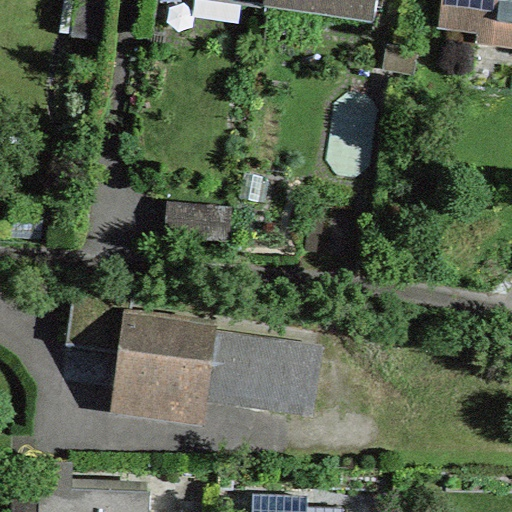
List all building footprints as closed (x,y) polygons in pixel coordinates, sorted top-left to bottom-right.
[(76,0),(71,37),(105,42),(110,0),(76,0)] [(267,0),(266,8),(373,23),(376,0),(267,0)] [(511,0),(444,0),(441,24),(446,24),(446,22),(511,30),(511,0)] [(42,232),(44,204),(12,202),(10,229),(42,232)] [(169,204),(167,234),(227,239),(229,209),(169,204)] [(126,354),(122,385),(201,395),(209,336),(130,324),(134,294),(74,286),(73,298),(66,345),(126,354)] [(72,489),(73,462),(41,461),(40,488),(72,489)] [(149,511),(150,492),(72,489),(40,488),(39,511),(149,511)] [(252,511),(307,511),(308,497),(253,495),(252,511)]
